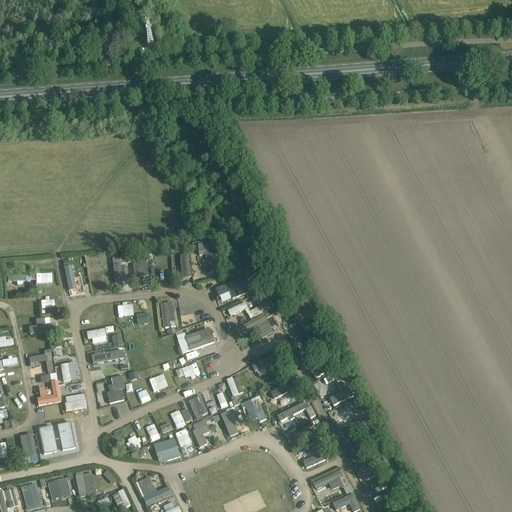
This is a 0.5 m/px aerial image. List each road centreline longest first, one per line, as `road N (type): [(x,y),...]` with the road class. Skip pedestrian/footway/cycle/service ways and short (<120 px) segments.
road 1 (primary): [(0,97),(511,59)]
road 2 (unknown): [(93,435),(71,316),(86,301),(205,290),(247,360)]
road 3 (unknown): [(0,436),(33,424),(0,302)]
